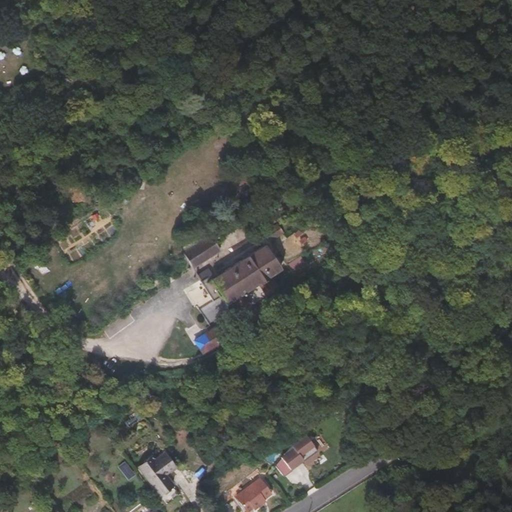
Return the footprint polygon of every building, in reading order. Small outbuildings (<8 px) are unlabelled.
[(266,240),(280,231),(273,221),(260,230),(266,240)] [(216,248),(207,234),(180,252),(188,266),(216,248)] [(273,285),(266,274),(277,267),(261,243),(214,273),(212,269),(197,279),(209,299),(195,307),(204,322),(226,308),(224,304),(230,300),(237,310),(246,305),(238,292),(254,282),(262,292),(273,285)] [(190,338),(191,340),(194,344),(198,351),(211,342),(209,338),(216,333),(210,325),(190,338)] [(361,407),(354,396),(345,401),(353,413),(361,407)] [(300,458),(297,453),(310,443),(304,434),(306,432),(302,426),(299,430),(292,438),(294,440),(289,443),(289,445),(273,464),(280,472),(300,458)] [(302,454),(304,458),(316,449),(313,445),(302,454)] [(162,472),(172,465),(162,451),(151,459),(149,455),(136,465),(157,492),(170,483),(162,472)] [(262,497),(269,492),(258,476),(239,490),(239,492),(234,496),(243,509),(249,505),(251,508),(264,499),(262,497)]
